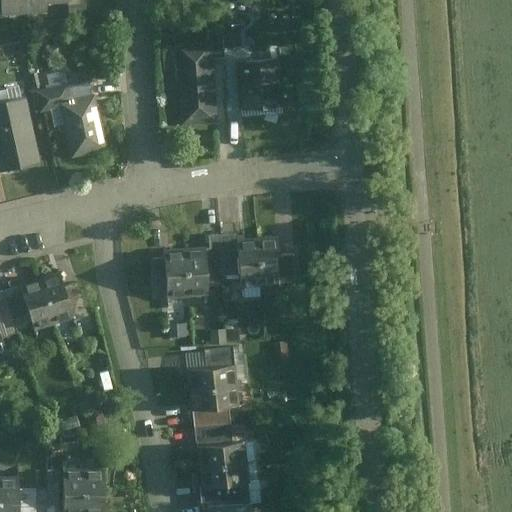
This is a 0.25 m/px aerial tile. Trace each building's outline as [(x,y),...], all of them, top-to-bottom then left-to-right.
[(65,0),(0,0),(0,16),(66,11),(65,0)] [(234,26),(221,27),(221,32),(221,41),(235,41),(234,26)] [(205,32),(205,45),(210,44),(211,59),(222,58),(221,41),(221,32),(205,32)] [(205,45),(171,46),(175,128),(213,126),(211,59),(210,44),(205,45)] [(277,60),(233,63),(236,111),(280,108),(277,60)] [(64,83),(34,90),(38,109),(59,104),(69,102),(64,83)] [(92,96),(69,102),(59,104),(71,154),(104,146),(92,96)] [(24,97),(0,103),(0,169),(39,160),(24,97)] [(201,260),(196,260),(198,294),(216,293),(216,286),(227,285),(225,251),(226,246),(200,247),(201,260)] [(268,248),(225,251),(227,285),(228,296),(271,294),(268,248)] [(196,258),(152,261),(155,306),(198,303),(198,294),(196,260),(196,258)] [(61,274),(19,287),(32,330),(74,317),(61,274)] [(203,343),(205,358),(219,356),(218,342),(203,343)] [(192,363),(195,381),(226,377),(224,359),(192,363)] [(180,383),(185,425),(220,421),(231,420),(226,377),(195,381),(180,383)] [(185,425),(183,425),(186,457),(224,453),(220,421),(185,425)] [(224,453),(186,457),(190,497),(241,492),(237,451),(224,453)] [(104,511),(104,469),(64,470),(64,511),(104,511)] [(0,473),(0,511),(14,511),(15,491),(15,474),(0,473)] [(34,511),(35,491),(15,491),(14,511),(34,511)] [(189,495),(190,511),(245,511),(244,491),(241,492),(190,497),(189,495)]
